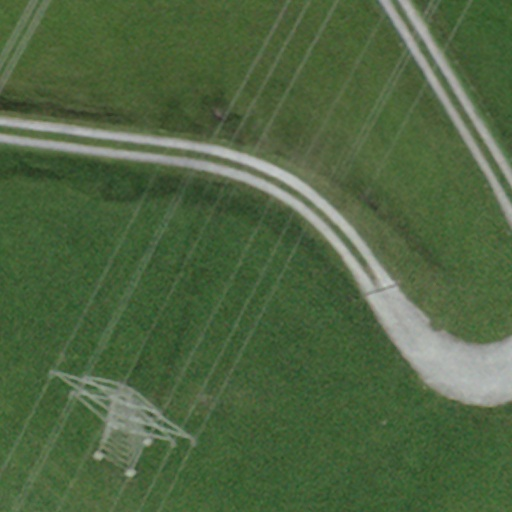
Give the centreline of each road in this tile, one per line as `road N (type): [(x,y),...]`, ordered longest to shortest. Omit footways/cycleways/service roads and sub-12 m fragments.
road 1 (track): [(511,382),(485,388),(442,366),(350,235),(304,201),(222,168),(0,134)]
road 2 (track): [(396,0),(511,186)]
